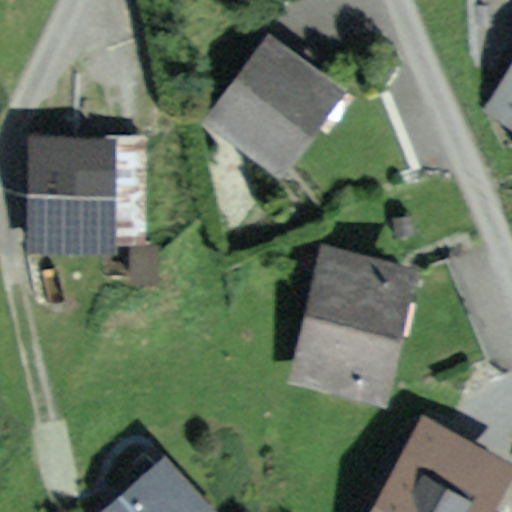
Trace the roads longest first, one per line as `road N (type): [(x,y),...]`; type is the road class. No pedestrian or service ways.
road 1 (residential): [(511,265),(400,0)]
road 2 (residential): [(77,0),(0,159)]
